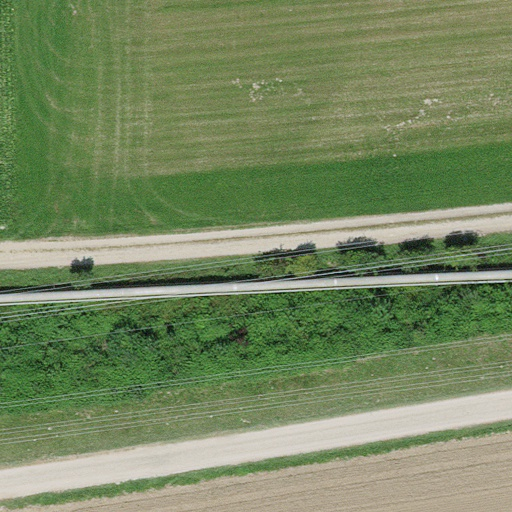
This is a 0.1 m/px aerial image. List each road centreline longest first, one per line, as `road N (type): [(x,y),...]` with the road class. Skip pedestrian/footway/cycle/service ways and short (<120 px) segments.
road 1 (track): [(0,492),(511,411)]
road 2 (track): [(0,260),(393,231),(511,214)]
